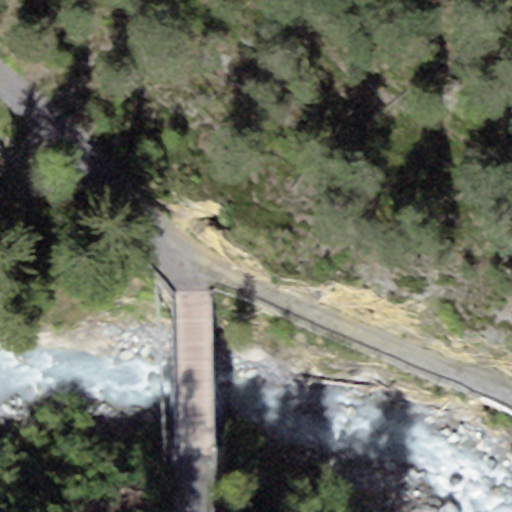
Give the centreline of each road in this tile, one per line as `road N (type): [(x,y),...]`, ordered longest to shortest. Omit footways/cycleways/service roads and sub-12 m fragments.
road 1 (track): [(511,387),(186,263)]
road 2 (track): [(186,263),(0,77)]
road 3 (track): [(185,511),(186,263)]
